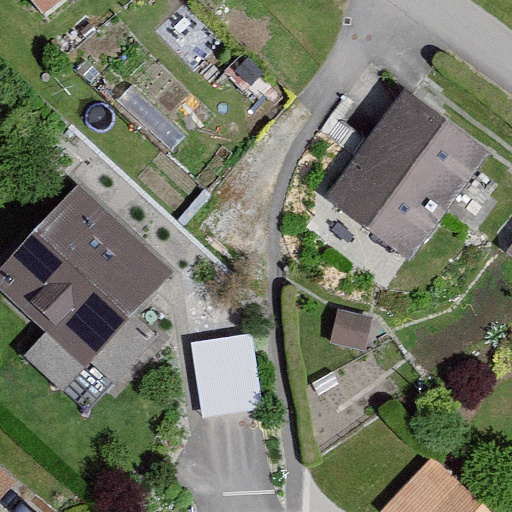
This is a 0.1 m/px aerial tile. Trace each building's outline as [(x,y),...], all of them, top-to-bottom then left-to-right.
[(35,0),(47,13),(62,0),(35,0)] [(328,197),(413,259),(490,153),(405,91),(328,197)] [(0,273),(0,287),(91,367),(176,271),(78,185),(0,273)] [(431,370),(511,322),(511,315),(502,299),(418,348),(431,370)] [(251,334),(190,342),(200,420),(262,412),(251,334)] [(474,511),(436,473),(396,511),(474,511)]
